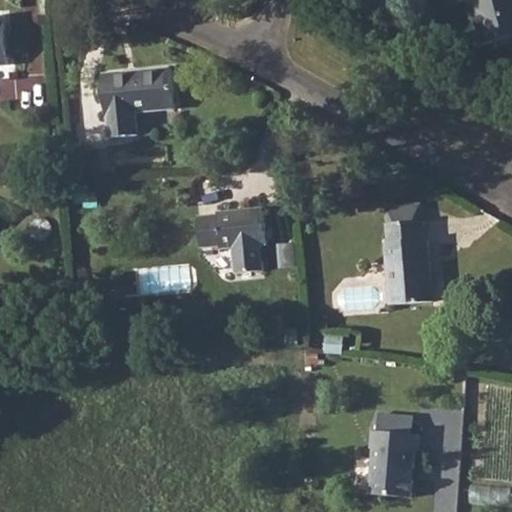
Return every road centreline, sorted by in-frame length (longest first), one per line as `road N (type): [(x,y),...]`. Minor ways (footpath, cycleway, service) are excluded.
road 1 (residential): [(256,72),(466,183)]
road 2 (residential): [(119,0),(256,72)]
